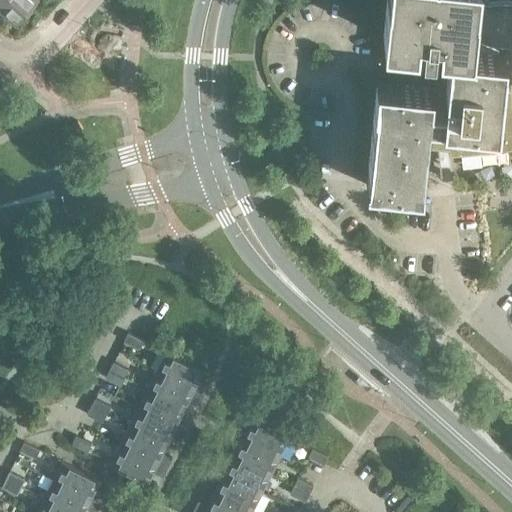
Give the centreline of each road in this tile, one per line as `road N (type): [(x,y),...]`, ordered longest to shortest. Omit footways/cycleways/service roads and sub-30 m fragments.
road 1 (tertiary): [(511,483),(273,263),(245,227),(214,155)]
road 2 (tertiary): [(214,155),(0,208)]
road 3 (residential): [(0,464),(11,442),(74,414),(127,310)]
road 4 (tertiary): [(214,155),(204,90),(216,0)]
